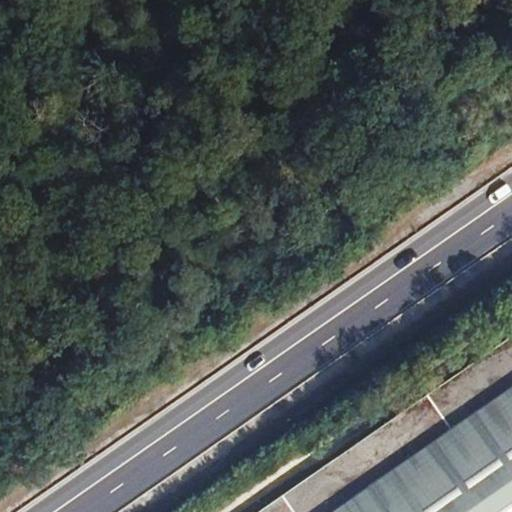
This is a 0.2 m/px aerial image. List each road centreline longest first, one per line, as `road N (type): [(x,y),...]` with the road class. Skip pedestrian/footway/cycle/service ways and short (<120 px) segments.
road 1 (primary): [(71,511),(511,204)]
road 2 (track): [(238,511),(351,434)]
